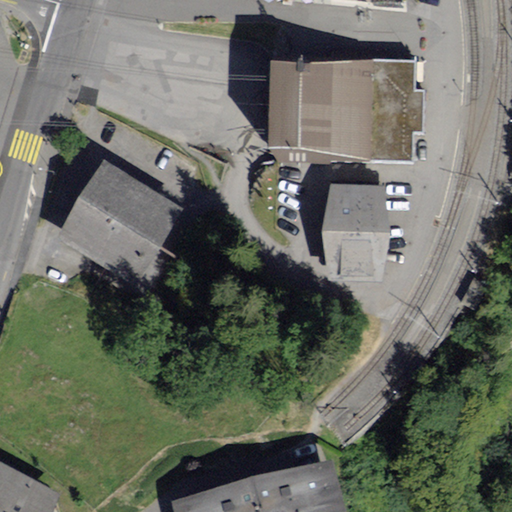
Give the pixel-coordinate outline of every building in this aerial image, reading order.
[(414,60),(267,60),(266,155),(414,156),(414,117),(426,117),(427,81),(414,81),(414,60)] [(180,207),(99,159),(54,237),(135,284),(180,207)] [(391,265),(388,181),(329,184),(333,267),(391,265)] [(0,511),(60,511),(69,494),(0,460),(0,511)] [(349,511),(336,462),(175,505),(177,511),(349,511)]
